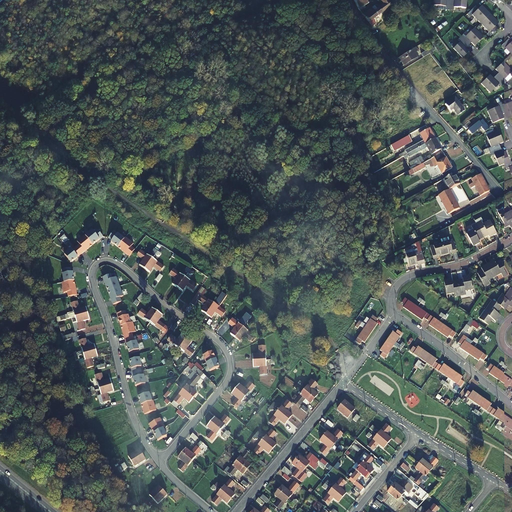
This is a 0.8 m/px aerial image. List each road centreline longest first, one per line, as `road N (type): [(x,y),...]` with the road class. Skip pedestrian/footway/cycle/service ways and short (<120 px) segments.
road 1 (residential): [(159,463),(130,410),(91,282),(95,265),(105,260),(124,268),(219,342),(230,361),(220,389)]
road 2 (residential): [(346,0),(502,194)]
road 3 (residential): [(235,511),(343,382)]
road 4 (residential): [(391,317),(392,293),(406,276),(455,266),(511,238)]
road 5 (residential): [(391,317),(511,404)]
